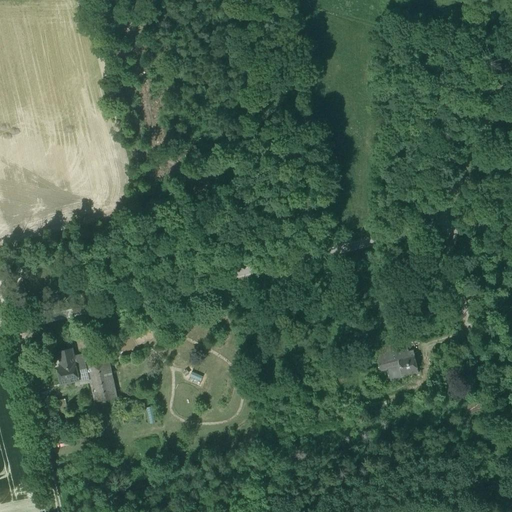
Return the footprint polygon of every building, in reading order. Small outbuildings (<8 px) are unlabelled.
[(407,342),(375,350),(377,356),(408,348),(407,342)] [(402,375),(419,372),(415,355),(407,357),(406,354),(409,353),(409,351),(408,348),(377,356),(380,371),(389,369),(400,366),(402,375)] [(92,383),(96,403),(117,398),(108,357),(86,362),(85,354),(74,357),(73,349),(59,352),(62,367),(58,368),(62,385),(75,381),(91,378),(92,383)] [(354,355),(356,365),(367,362),(365,352),(354,355)] [(400,366),(389,369),(391,381),(403,378),(402,375),(400,366)] [(309,370),(311,379),(319,377),(317,368),(309,370)] [(189,378),(200,381),(202,375),(191,372),(189,378)] [(76,386),(92,383),(91,378),(75,381),(76,386)] [(268,379),(264,385),(272,390),(274,386),(268,382),(269,380),(268,379)] [(66,400),(54,402),(56,414),(68,411),(66,400)] [(133,470),(131,464),(108,470),(110,478),(125,474),(125,472),(133,470)]
